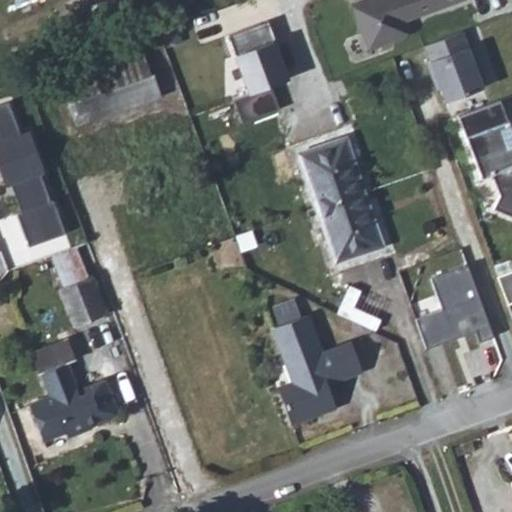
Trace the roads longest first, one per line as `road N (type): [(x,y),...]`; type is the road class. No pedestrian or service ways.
road 1 (residential): [(190,511),(511,397)]
road 2 (unknown): [(511,324),(414,70)]
